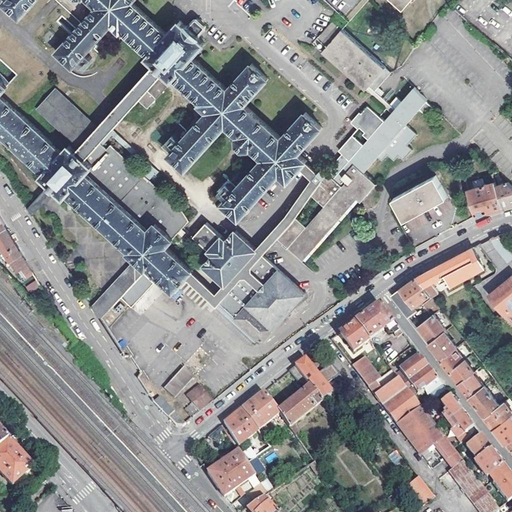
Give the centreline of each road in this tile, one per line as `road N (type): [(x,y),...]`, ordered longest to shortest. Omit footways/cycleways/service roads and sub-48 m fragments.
road 1 (residential): [(0,197),(175,446)]
road 2 (secondary): [(175,446),(376,289)]
road 3 (residential): [(376,289),(511,463)]
road 4 (secondary): [(376,289),(511,217)]
road 5 (tertiary): [(0,398),(103,509)]
